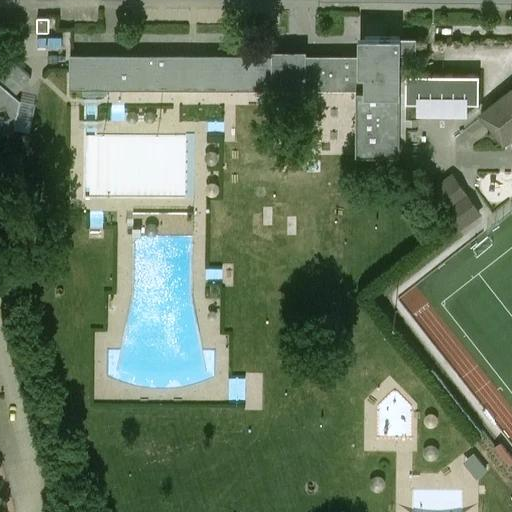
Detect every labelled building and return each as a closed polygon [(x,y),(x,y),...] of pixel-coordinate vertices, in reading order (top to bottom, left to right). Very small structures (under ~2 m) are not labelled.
[(49,17),(37,17),(37,31),(49,31),(49,17)] [(400,36),(365,35),(364,57),(364,84),(364,91),(356,91),(355,155),(389,155),(390,94),(400,93),(400,36)] [(274,56),(70,54),(70,87),(83,88),(83,94),(107,94),(107,87),(274,89),(274,81),(274,56)] [(364,57),(274,56),(274,81),(274,83),(364,84),(364,57)] [(15,61),(0,76),(0,134),(15,129),(21,99),(16,94),(32,76),(15,61)] [(479,73),(406,72),(406,100),(418,101),(430,101),(454,101),(466,101),(479,101),(479,73)] [(511,88),(481,112),(504,141),(511,135),(511,88)] [(453,173),(434,187),(463,228),(483,214),(453,173)]
